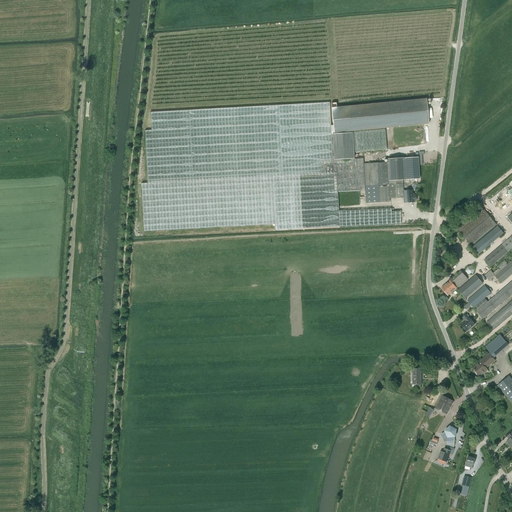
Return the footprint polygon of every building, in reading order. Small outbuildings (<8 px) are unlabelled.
[(334,133),(337,133),(428,124),(426,99),(331,108),(334,133)] [(338,160),(333,160),(330,102),(150,111),(151,129),(144,130),(147,182),(140,183),(143,231),(275,224),(275,229),(401,224),(400,213),(401,213),(401,210),(400,210),(340,213),(338,160)] [(92,104),(85,103),(84,117),(91,118),(92,104)] [(355,153),(387,150),(386,129),(353,132),(355,153)] [(352,133),(332,134),(333,160),(353,159),(352,133)] [(403,158),(388,159),(389,181),(402,180),(405,180),(403,158)] [(418,158),(403,158),(405,180),(419,179),(418,158)] [(387,163),(377,163),(364,164),(366,203),(389,202),(389,198),(398,198),(403,198),(403,190),(402,180),(389,181),(388,181),(387,163)] [(412,190),(403,191),(404,203),(415,202),(415,200),(416,200),(416,199),(417,198),(416,197),(415,196),(414,196),(414,194),(412,194),(412,190)] [(471,246),(497,225),(485,210),(459,231),(471,246)] [(473,248),(479,255),(504,233),(498,226),(473,248)] [(87,230),(79,229),(77,240),(85,242),(87,230)] [(491,267),(511,248),(511,236),(485,260),(491,267)] [(511,261),(495,276),(501,283),(511,274),(511,261)] [(465,271),(468,275),(473,274),(475,270),(472,266),(467,267),(465,271)] [(457,289),(467,280),(468,279),(461,271),(450,280),(450,281),(442,288),(448,296),(457,288),(457,289)] [(458,290),(466,298),(483,284),(476,275),(458,290)] [(485,286),(468,301),(483,319),(511,294),(511,281),(486,304),(483,301),(491,293),(485,286)] [(493,330),(511,314),(511,301),(487,323),(493,330)] [(467,332),(475,325),(470,319),(469,319),(466,316),(463,318),(466,322),(462,325),(467,332)] [(511,328),(503,337),(508,342),(511,337),(511,328)] [(508,344),(500,335),(485,347),(493,357),(508,344)] [(473,368),(476,372),(480,376),(484,372),(485,373),(488,370),(486,368),(496,361),(490,354),(481,361),(481,362),(473,368)] [(411,369),(411,372),(411,373),(412,373),(412,385),(421,384),(421,369),(411,369)] [(511,379),(509,376),(498,385),(511,402),(511,379)] [(446,414),(453,401),(442,395),(435,409),(446,414)] [(457,430),(451,426),(446,431),(446,432),(442,435),(445,441),(455,440),(455,437),(456,437),(457,430)] [(454,449),(448,447),(447,450),(444,449),(443,453),(440,452),(438,459),(447,462),(449,454),(452,455),(454,449)] [(468,457),(466,463),(466,465),(469,466),(469,467),(472,468),(473,465),(474,465),(475,459),(468,457)] [(468,495),(472,478),(464,476),(462,485),(463,486),(462,490),(463,490),(462,494),(468,495)]
